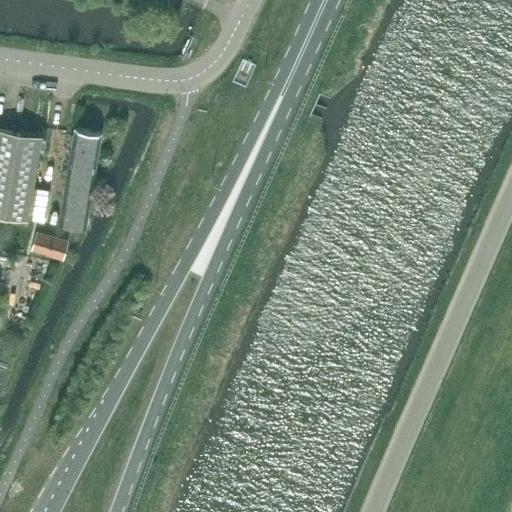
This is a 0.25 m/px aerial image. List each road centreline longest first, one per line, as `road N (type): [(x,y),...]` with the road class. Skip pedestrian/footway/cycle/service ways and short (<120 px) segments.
road 1 (primary): [(307,38),(52,511)]
road 2 (primary): [(116,511),(307,38)]
road 3 (unclassified): [(378,511),(511,197)]
road 4 (unclassified): [(201,72),(164,79),(0,57)]
